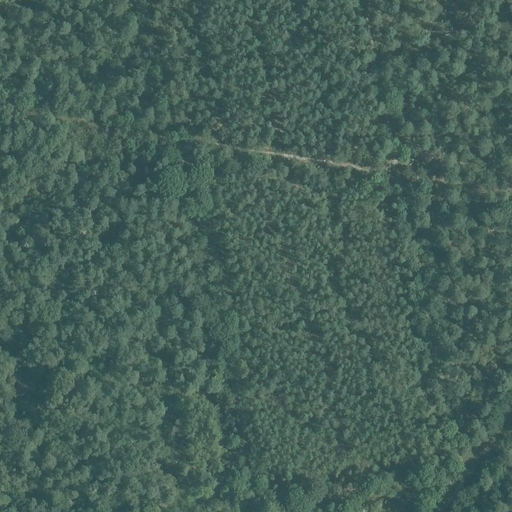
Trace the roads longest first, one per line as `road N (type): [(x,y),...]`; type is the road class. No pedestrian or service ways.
road 1 (track): [(459,450),(446,465),(352,488),(263,493),(214,257),(175,139),(145,0)]
road 2 (track): [(511,197),(0,106)]
road 3 (track): [(465,479),(360,0)]
road 4 (track): [(32,511),(25,478),(49,371)]
road 5 (track): [(441,511),(511,415)]
